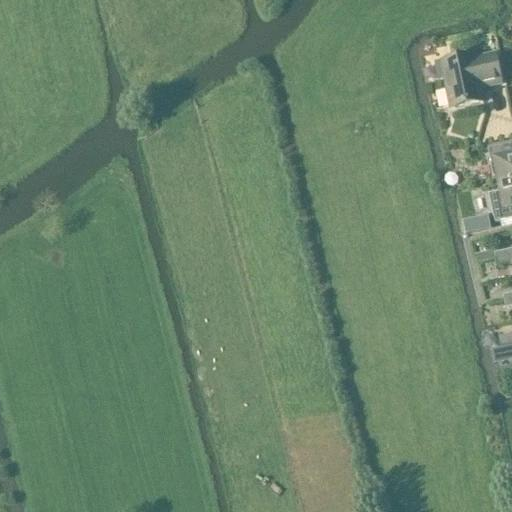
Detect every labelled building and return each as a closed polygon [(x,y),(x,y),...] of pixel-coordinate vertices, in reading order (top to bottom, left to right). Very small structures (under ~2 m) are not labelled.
[(451,111),(483,104),(480,88),(488,86),(488,88),(501,85),(495,56),(474,61),(473,58),(441,65),(451,111)] [(498,178),(500,186),(511,183),(511,145),(488,151),(494,179),(498,178)] [(511,183),(500,186),(501,194),(489,196),(495,224),(511,220),(511,183)] [(511,251),(503,253),(506,266),(511,265),(511,251)] [(506,266),(503,253),(494,255),(496,261),(497,268),(506,266)] [(511,309),(511,295),(503,298),(506,311),(511,309)] [(511,336),(497,339),(500,350),(511,347),(511,336)] [(506,364),(504,350),(492,353),(495,366),(506,364)]
